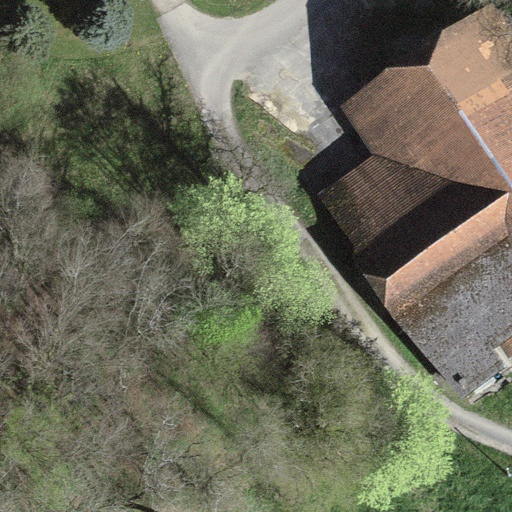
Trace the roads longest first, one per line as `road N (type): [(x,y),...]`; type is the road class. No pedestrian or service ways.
road 1 (track): [(372,334),(226,149),(218,73),(303,0)]
road 2 (track): [(372,334),(328,327),(245,255),(79,225),(0,228)]
road 3 (track): [(511,443),(458,420),(372,334)]
